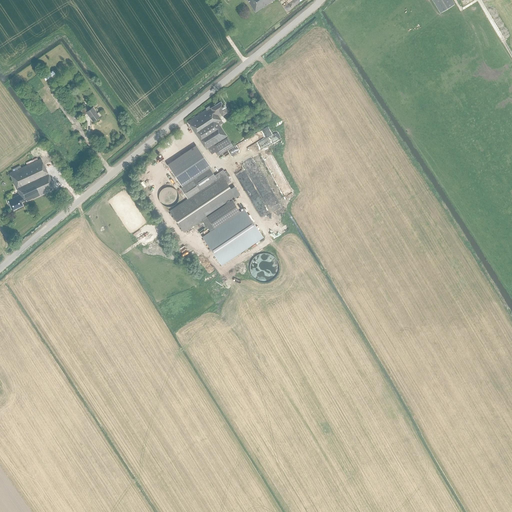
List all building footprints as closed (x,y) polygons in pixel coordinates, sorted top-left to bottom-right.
[(247,0),(256,14),(277,0),(229,0),(247,0)] [(451,0),(432,0),(441,13),(454,5),(451,0)] [(43,77),(45,81),(55,74),(53,71),(43,77)] [(51,104),(53,102),(50,97),(47,99),(44,94),(39,98),(49,112),(54,109),(51,104)] [(207,151),(215,146),(227,137),(218,124),(221,122),(217,116),(221,114),(222,117),(228,113),(221,103),(212,109),(210,107),(206,109),(207,110),(188,123),(207,151)] [(87,113),(93,121),(99,117),(92,108),(87,111),(85,107),(81,110),(84,115),(87,113)] [(270,127),(247,138),(249,142),(247,143),(249,146),(274,134),(270,127)] [(233,145),(227,137),(215,146),(220,154),(233,145)] [(195,144),(166,163),(181,186),(211,166),(195,144)] [(33,154),(44,149),(42,146),(31,151),(33,154)] [(56,189),(41,159),(10,175),(20,195),(7,201),(13,212),(23,206),(21,203),(26,200),(27,202),(33,199),(34,201),(56,189)] [(236,198),(231,189),(226,182),(230,180),(223,170),(214,176),(209,168),(180,188),(187,199),(169,211),(184,233),(202,220),(210,232),(202,237),(221,266),(263,238),(244,209),(214,229),(207,217),(236,198)] [(239,196),(243,194),(238,186),(234,188),(239,196)] [(174,204),(176,191),(173,190),(173,188),(165,187),(164,203),(174,204)] [(276,255),(256,255),(256,280),(268,280),(268,272),(271,272),(271,268),(276,268),(276,255)]
